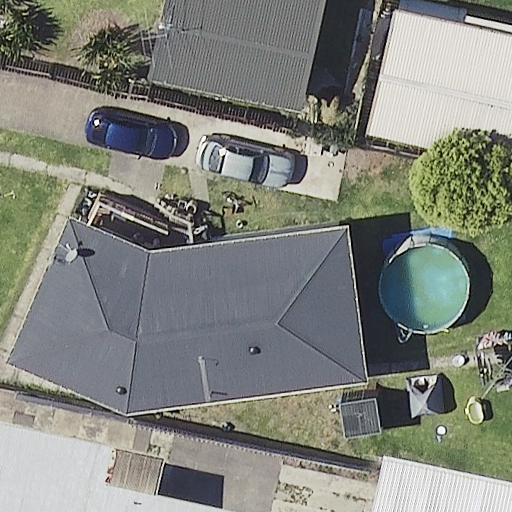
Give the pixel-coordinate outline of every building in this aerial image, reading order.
[(305,0),(152,0),(139,56),(284,89),(305,0)] [(511,11),(463,0),(376,0),(352,106),(511,142),(511,11)] [(331,136),(175,102),(161,165),(318,199),(331,136)] [(338,208),(47,234),(4,339),(117,377),(352,355),(338,208)] [(127,457),(0,430),(0,511),(190,511),(118,497),(127,457)] [(511,511),(511,491),(368,465),(360,511),(511,511)]
